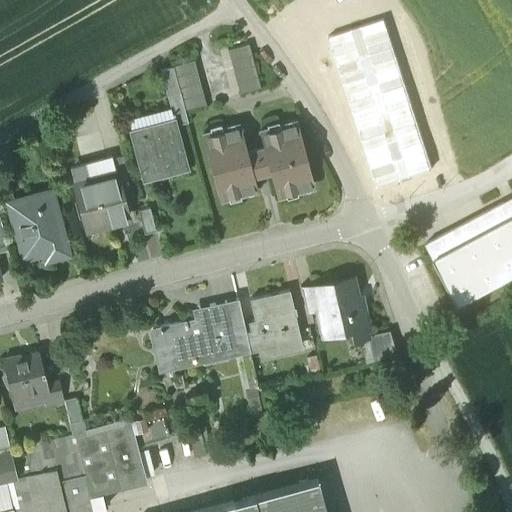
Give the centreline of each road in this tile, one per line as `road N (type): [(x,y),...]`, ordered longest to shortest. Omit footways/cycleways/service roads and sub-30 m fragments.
road 1 (residential): [(0,316),(364,220)]
road 2 (residential): [(364,220),(511,506)]
road 3 (residential): [(0,139),(239,3)]
road 4 (residential): [(239,3),(280,55),(364,220)]
